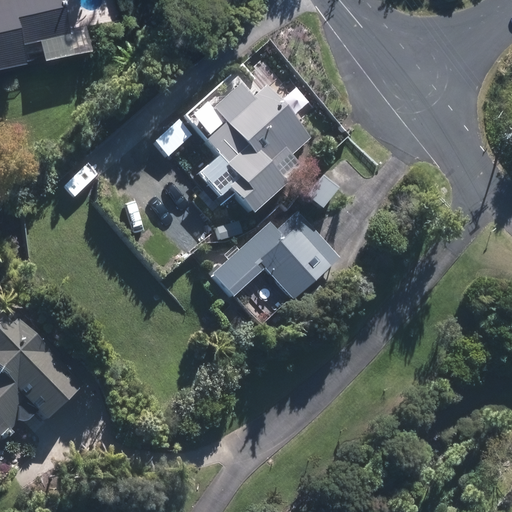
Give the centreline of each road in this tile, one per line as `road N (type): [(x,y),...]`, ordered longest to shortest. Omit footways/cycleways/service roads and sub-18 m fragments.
road 1 (residential): [(415,97),(329,0)]
road 2 (residential): [(511,14),(415,97)]
